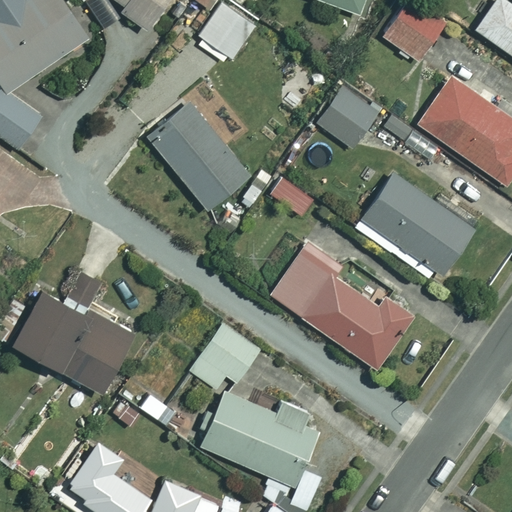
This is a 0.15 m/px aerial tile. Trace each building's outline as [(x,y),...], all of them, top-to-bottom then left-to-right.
[(0,0),(0,78),(4,84),(0,89),(0,132),(24,149),(46,115),(9,91),(92,33),(68,0),(0,0)] [(117,0),(123,4),(117,12),(143,30),(164,0),(117,0)] [(256,22),(224,0),(223,0),(196,40),(228,62),(256,22)] [(325,0),(359,13),(363,0),(325,0)] [(446,19),(418,0),(407,0),(383,35),(418,60),(446,19)] [(511,1),(509,0),(494,0),(476,27),(511,51),(511,1)] [(511,116),(451,74),(419,121),(508,183),(511,177),(511,116)] [(379,112),(341,84),(316,119),(354,146),(379,112)] [(250,173),(190,101),(149,136),(208,207),(250,173)] [(0,206),(24,172),(0,155),(0,206)] [(474,225),(391,173),(361,220),(444,272),(474,225)] [(317,196),(281,175),(271,191),(306,213),(317,196)] [(344,266),(308,241),(272,292),(376,366),(414,313),(393,298),(386,309),(337,275),(344,266)] [(133,334),(45,285),(14,342),(102,390),(133,334)] [(261,347),(223,321),(191,368),(217,386),(227,372),(238,380),(261,347)] [(278,412),(226,389),(202,443),(296,484),(320,429),(302,421),(307,408),(284,398),(278,412)] [(216,511),(220,503),(165,479),(150,511),(216,511)] [(288,511),(275,502),(267,511),(288,511)]
